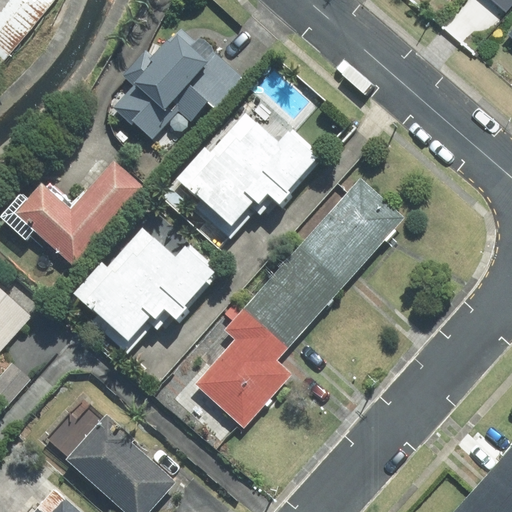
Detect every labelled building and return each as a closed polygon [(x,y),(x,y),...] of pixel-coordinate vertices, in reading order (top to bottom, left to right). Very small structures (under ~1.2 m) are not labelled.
[(186,33),(113,107),(154,147),(183,117),(190,124),(213,100),(192,80),(213,59),(186,33)] [(306,157),(254,106),(178,184),(231,234),(306,157)] [(76,269),(148,188),(116,159),(75,204),(52,184),(20,221),(76,269)] [(397,209),(363,182),(183,405),(233,445),(292,371),(276,359),(397,209)] [(218,262),(161,217),(81,317),(138,362),(218,262)] [(0,281),(0,358),(38,315),(0,281)] [(34,382),(15,364),(0,379),(0,411),(3,414),(34,382)] [(162,511),(188,486),(92,395),(51,438),(129,511),(162,511)] [(511,511),(511,446),(449,511),(511,511)] [(87,511),(62,488),(38,511),(87,511)]
